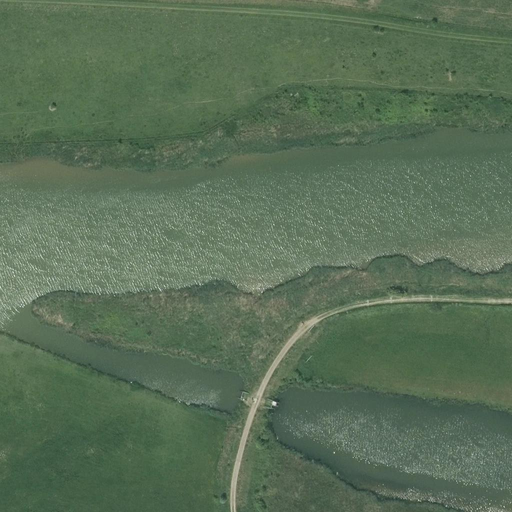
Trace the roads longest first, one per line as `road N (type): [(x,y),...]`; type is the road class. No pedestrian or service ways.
road 1 (track): [(511,43),(300,12),(69,0)]
road 2 (track): [(511,303),(371,303),(317,319),(286,348),(259,393),(234,475),(234,511)]
